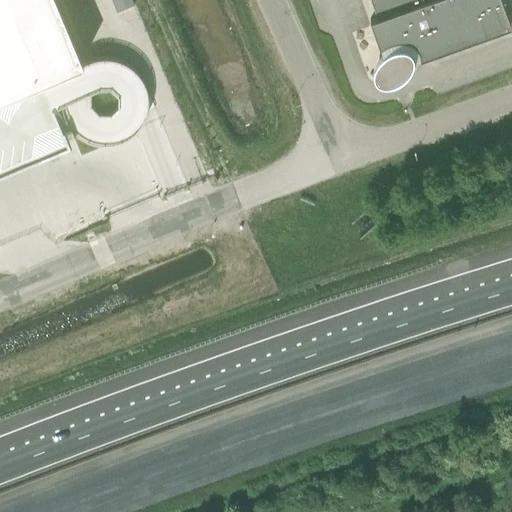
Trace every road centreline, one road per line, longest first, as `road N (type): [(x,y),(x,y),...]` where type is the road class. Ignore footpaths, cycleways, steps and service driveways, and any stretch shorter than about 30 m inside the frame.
road 1 (motorway): [(511,291),(314,350),(0,470)]
road 2 (unclassified): [(0,297),(338,158)]
road 3 (track): [(246,192),(211,131),(187,104),(162,94),(0,161)]
road 4 (motorway): [(11,511),(288,410)]
road 5 (motorway): [(288,410),(511,339)]
road 6 (motorway): [(288,410),(511,357)]
road 7 (unclassified): [(338,158),(511,97)]
road 8 (unclassified): [(270,0),(338,158)]
